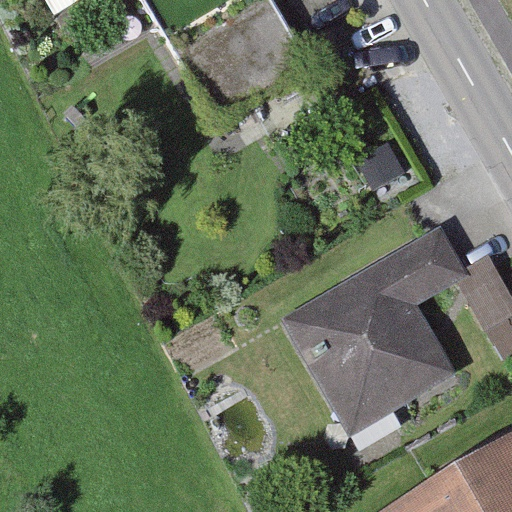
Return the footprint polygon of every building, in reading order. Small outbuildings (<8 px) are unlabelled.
[(315,79),(269,0),(105,0),(107,1),(109,0),(143,0),(219,132),(315,79)] [(407,178),(388,148),(357,165),(374,197),(407,178)] [(441,234),(282,325),(351,445),(459,381),(420,312),(460,290),(472,283),(466,275),(441,234)] [(511,300),(490,262),(466,275),(472,283),(460,290),(503,367),(511,362),(511,300)] [(511,511),(511,445),(397,511),(511,511)]
